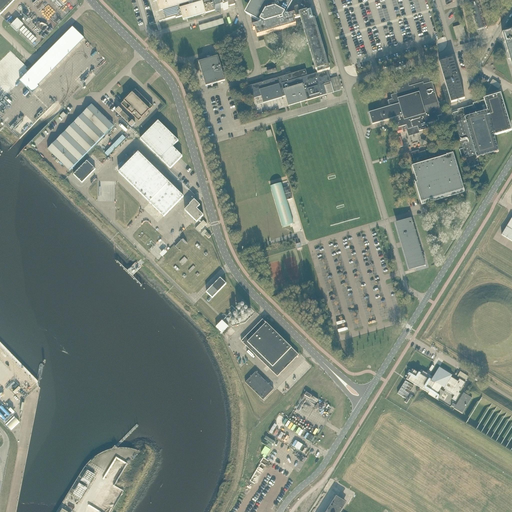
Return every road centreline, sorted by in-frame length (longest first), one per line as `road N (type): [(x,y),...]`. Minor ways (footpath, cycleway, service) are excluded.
road 1 (unclassified): [(329,368),(227,259),(176,94),(142,52)]
road 2 (unclassified): [(241,8),(257,70),(222,91),(203,96),(191,64),(174,57),(156,33)]
road 3 (unclassified): [(142,52),(39,149),(63,173)]
road 4 (unclassified): [(425,299),(511,160)]
road 5 (unclassified): [(280,511),(321,468),(361,403)]
road 6 (unclassified): [(349,96),(384,225)]
road 7 (unclassified): [(92,2),(32,60),(0,29)]
